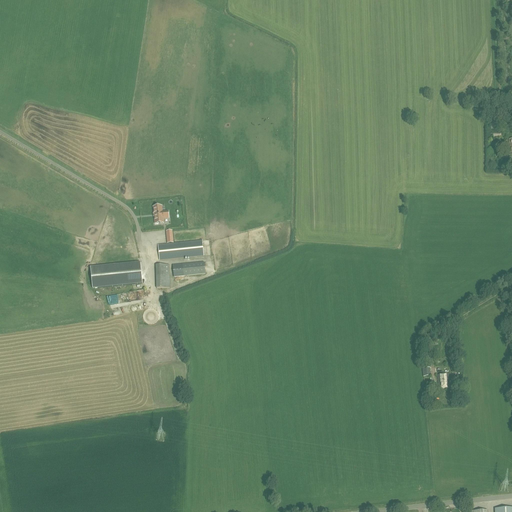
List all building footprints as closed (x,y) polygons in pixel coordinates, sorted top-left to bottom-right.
[(168,211),(162,212),(162,206),(153,207),(155,224),(163,223),(163,219),(169,218),(168,211)] [(202,241),(184,242),(165,244),(160,245),(158,245),(158,248),(159,261),(204,256),(202,241)] [(140,262),(90,267),(92,289),(142,283),(140,262)] [(204,262),(172,265),(174,277),(205,274),(204,262)] [(157,289),(170,288),(169,265),(156,266),(157,289)] [(142,290),(130,295),(132,300),(144,296),(142,290)] [(107,297),(109,305),(118,304),(116,295),(107,297)] [(430,368),(422,369),(423,377),(431,377),(430,368)] [(438,376),(439,389),(450,388),(448,375),(438,376)]
